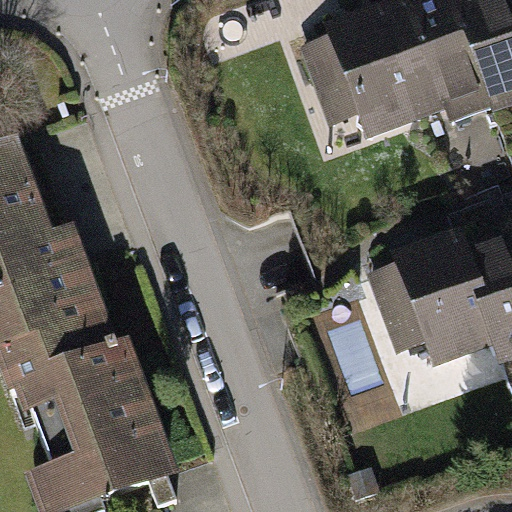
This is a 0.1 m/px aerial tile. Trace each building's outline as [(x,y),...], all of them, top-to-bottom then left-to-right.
[(454,0),(433,0),(392,15),(429,117),(489,95),(459,12),(454,0)] [(511,0),(491,0),(459,12),(489,95),(495,113),(511,106),(511,0)] [(332,42),(306,51),(316,79),(343,70),(368,140),(429,117),(392,15),(330,37),(332,42)] [(48,247),(13,153),(0,158),(0,358),(98,323),(67,240),(48,247)] [(399,270),(374,279),(384,307),(409,297),(434,366),(496,344),(466,262),(460,242),(397,265),(399,270)] [(511,245),(466,262),(496,344),(503,363),(511,359),(511,245)] [(98,323),(0,358),(0,364),(13,399),(25,395),(67,511),(76,511),(168,479),(122,354),(111,359),(98,323)] [(334,421),(342,442),(361,435),(354,414),(334,421)]
